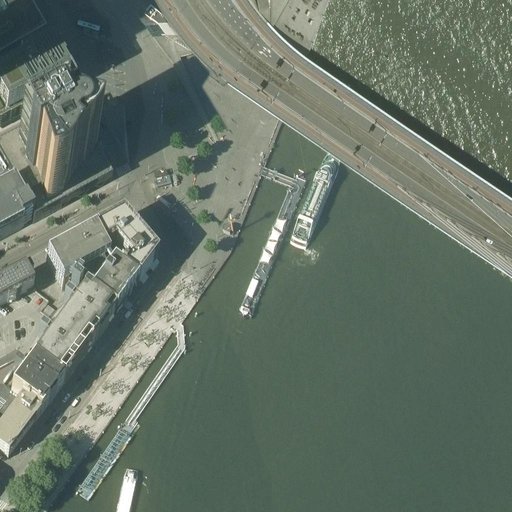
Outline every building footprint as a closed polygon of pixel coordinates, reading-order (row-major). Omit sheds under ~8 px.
[(0,0),(0,71),(43,47),(26,19),(21,9),(15,0),(0,0)] [(164,0),(166,4),(170,9),(174,15),(176,18),(178,20),(173,24),(173,25),(169,28),(157,18),(147,30),(160,49),(173,48),(181,55),(196,51),(264,37),(284,0),(164,0)] [(0,127),(38,108),(64,94),(58,83),(59,82),(52,71),(53,70),(46,57),(42,60),(22,71),(17,74),(21,82),(0,93),(0,127)] [(321,106),(317,115),(313,123),(313,127),(315,129),(317,130),(320,130),(322,129),(330,121),(338,112),(341,106),(345,97),(348,90),(348,86),(346,84),(343,83),(340,84),(336,88),(330,93),(325,100),(321,106)] [(111,182),(91,144),(86,134),(75,112),(63,118),(25,138),(24,138),(0,150),(0,162),(31,223),(32,225),(44,219),(44,218),(50,215),(111,182)] [(31,223),(0,162),(0,241),(22,230),(21,228),(31,223)] [(166,172),(154,175),(155,180),(161,178),(167,177),(166,172)] [(168,179),(153,182),(154,189),(169,185),(168,179)] [(121,222),(94,237),(109,266),(135,286),(137,287),(155,262),(121,222)] [(225,234),(230,236),(232,229),(227,227),(226,227),(225,227),(224,227),(224,228),(223,228),(223,229),(223,230),(223,231),(223,232),(223,233),(224,233),(224,234),(225,234)] [(62,254),(46,263),(46,264),(61,292),(62,292),(72,284),(76,280),(82,291),(89,296),(113,315),(115,316),(116,314),(117,314),(117,313),(120,309),(121,308),(122,308),(121,308),(137,287),(135,286),(109,266),(94,237),(62,254)] [(23,275),(0,287),(0,309),(32,292),(27,283),(32,281),(27,273),(23,275)] [(55,314),(49,322),(89,351),(97,340),(98,339),(96,337),(97,336),(99,333),(102,329),(104,327),(106,328),(107,327),(115,316),(113,315),(89,296),(82,291),(76,280),(72,284),(74,285),(70,290),(71,290),(73,292),(68,298),(66,301),(61,307),(59,310),(58,310),(55,314)] [(32,292),(0,309),(0,369),(23,357),(24,358),(25,357),(25,358),(37,342),(36,341),(42,333),(41,333),(49,322),(40,315),(48,304),(32,292)] [(48,319),(53,312),(47,308),(42,315),(48,319)] [(89,351),(49,322),(41,333),(42,333),(36,341),(37,342),(25,358),(63,386),(73,372),(71,371),(79,361),(80,362),(89,351)] [(63,386),(25,358),(25,357),(24,358),(2,388),(40,417),(47,407),(45,405),(47,403),(48,401),(50,399),(51,397),(52,395),(53,394),(55,396),(63,386)] [(0,454),(7,460),(40,417),(2,388),(0,387),(0,454)]
